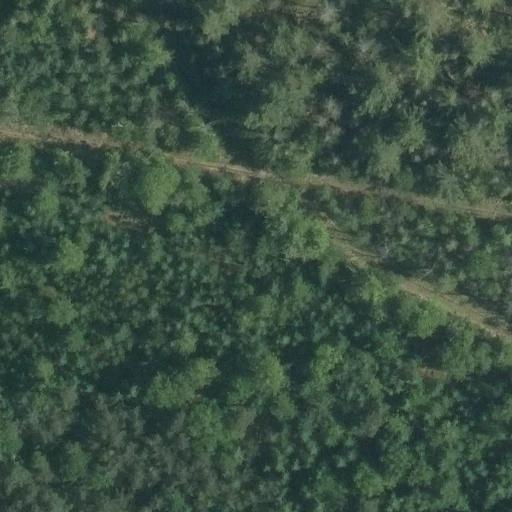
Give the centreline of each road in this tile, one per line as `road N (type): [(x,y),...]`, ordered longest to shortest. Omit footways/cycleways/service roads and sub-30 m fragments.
road 1 (track): [(511,196),(396,188),(0,124)]
road 2 (track): [(511,334),(263,166),(192,59),(170,0)]
